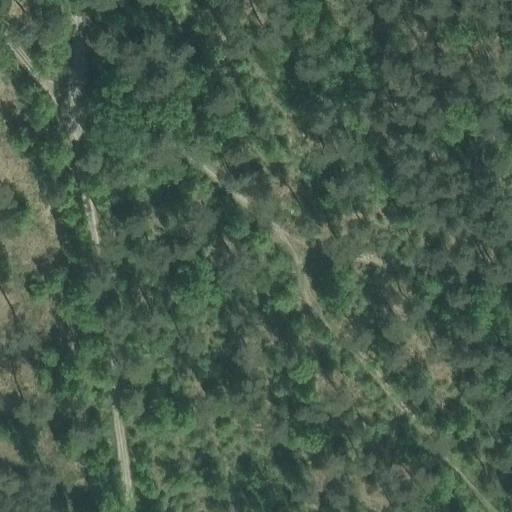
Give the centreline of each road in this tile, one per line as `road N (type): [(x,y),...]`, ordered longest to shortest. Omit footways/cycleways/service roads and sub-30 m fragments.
road 1 (track): [(72,110),(251,230),(511,250)]
road 2 (track): [(72,110),(128,511)]
road 3 (track): [(251,230),(479,511)]
